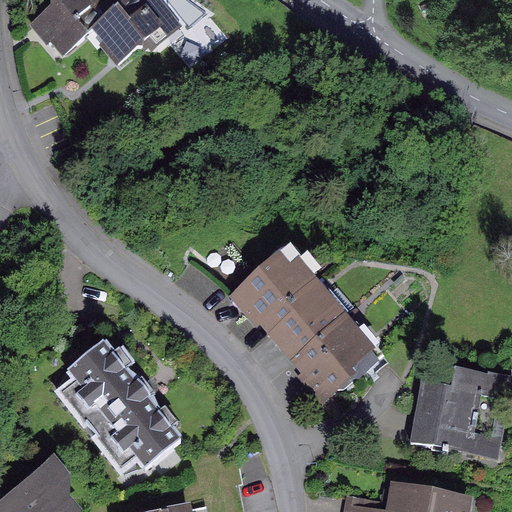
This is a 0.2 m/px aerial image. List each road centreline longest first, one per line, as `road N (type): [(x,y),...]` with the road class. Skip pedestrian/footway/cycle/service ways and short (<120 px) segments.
road 1 (residential): [(0,90),(14,138),(54,199),(233,351),(266,401),(295,511)]
road 2 (tertiary): [(363,22),(461,90),(511,114)]
